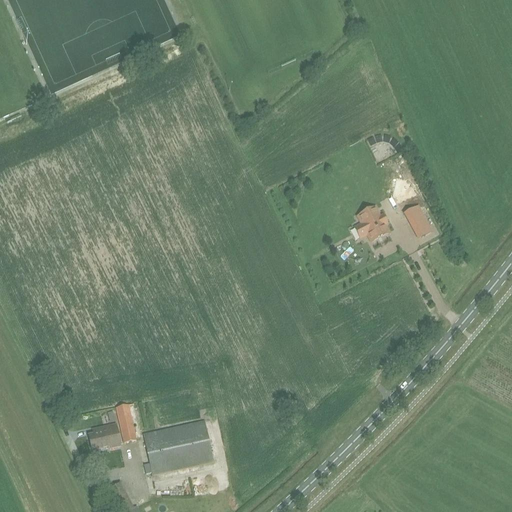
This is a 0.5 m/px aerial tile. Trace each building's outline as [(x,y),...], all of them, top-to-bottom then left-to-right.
[(401,200),(402,198),(405,187),(406,184),(398,182),(393,198),(401,200)] [(425,206),(415,211),(422,224),(432,219),(425,206)] [(386,224),(382,216),(380,218),(375,208),(357,218),(361,226),(355,229),(360,239),(367,235),(371,243),(388,234),(384,226),(386,224)] [(333,413),(344,425),(353,417),(341,404),(333,413)] [(123,444),(142,440),(134,405),(115,409),(123,444)] [(307,418),(321,436),(336,424),(322,406),(307,418)] [(152,476),(213,463),(204,422),(143,436),(152,476)] [(108,450),(120,447),(115,426),(92,431),(93,436),(88,437),(92,451),(108,448),(108,450)] [(193,497),(192,483),(159,484),(159,487),(151,487),(151,494),(160,494),(160,498),(193,497)] [(113,511),(138,511),(136,507),(133,509),(119,484),(104,492),(113,511)]
